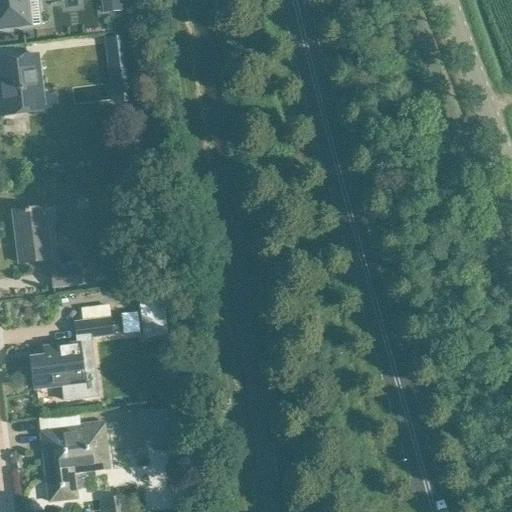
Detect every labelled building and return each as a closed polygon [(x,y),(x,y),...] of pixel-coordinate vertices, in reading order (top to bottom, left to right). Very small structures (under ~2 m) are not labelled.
[(0,0),(0,24),(8,24),(9,29),(44,25),(44,24),(24,26),(20,0),(0,0)] [(121,0),(102,0),(104,13),(108,13),(121,11),(123,11),(121,0)] [(131,36),(105,39),(108,64),(135,61),(132,39),(131,36)] [(37,56),(17,58),(0,60),(0,85),(1,90),(0,90),(0,115),(0,117),(44,112),(37,56)] [(137,76),(110,79),(112,105),(140,102),(137,76)] [(50,260),(44,209),(24,211),(24,213),(12,215),(19,264),(50,260)] [(103,268),(99,268),(92,269),(95,286),(105,284),(103,268)] [(54,288),(81,284),(79,269),(52,273),(54,288)] [(161,288),(137,291),(141,322),(165,319),(161,288)] [(107,307),(80,310),(82,322),(109,319),(107,307)] [(82,322),(75,323),(77,339),(91,337),(113,334),(111,319),(109,319),(82,322)] [(44,358),(31,360),(35,390),(54,387),(62,386),(64,402),(99,398),(91,337),(77,339),(78,345),(63,347),(43,349),(44,358)] [(150,449),(184,447),(183,430),(183,418),(170,411),(139,413),(140,433),(149,432),(150,449)] [(103,424),(60,429),(40,432),(49,503),(79,499),(75,474),(109,469),(103,424)] [(104,511),(125,511),(124,497),(103,500),(104,511)]
